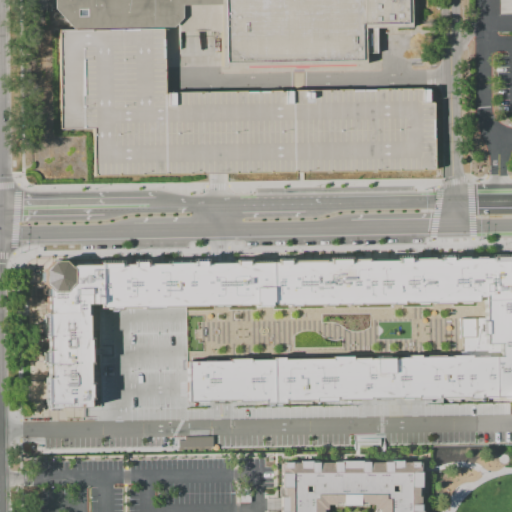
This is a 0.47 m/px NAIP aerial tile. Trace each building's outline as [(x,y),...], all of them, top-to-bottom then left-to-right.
[(219,0),(220,4),(218,4),(218,31),(199,31),(178,31),(178,21),(172,27),(162,28),(73,30),(54,10),(54,0),(219,0)] [(408,0),(409,26),(376,28),(376,63),(220,67),(220,4),(219,0),(408,0)] [(59,30),(73,30),(162,28),(163,82),(163,93),(396,89),(440,88),(441,172),(218,175),(93,177),(92,130),(61,130),(59,30)] [(43,409),(91,409),(90,306),(181,305),(181,316),(181,351),(182,388),(182,405),(227,404),(375,402),(511,401),(511,257),(219,261),(41,263),(43,409)] [(177,447),(211,446),(211,437),(177,437),(177,447)] [(374,511),(374,504),(358,504),(358,505),(341,505),(341,506),(333,506),(333,504),(325,504),(325,511),(280,511),(280,510),(275,510),(275,497),(280,497),(279,462),(290,462),(290,463),(298,463),(298,461),(310,461),(310,462),(317,462),(317,463),(332,463),(332,462),(338,462),(338,461),(360,461),(360,462),(367,462),(382,462),(382,461),(389,461),(389,460),(401,460),(401,462),(408,462),(416,461),(416,462),(419,462),(419,472),(419,487),(417,487),(417,496),(419,496),(419,504),(419,511),(420,511),(374,511)]
